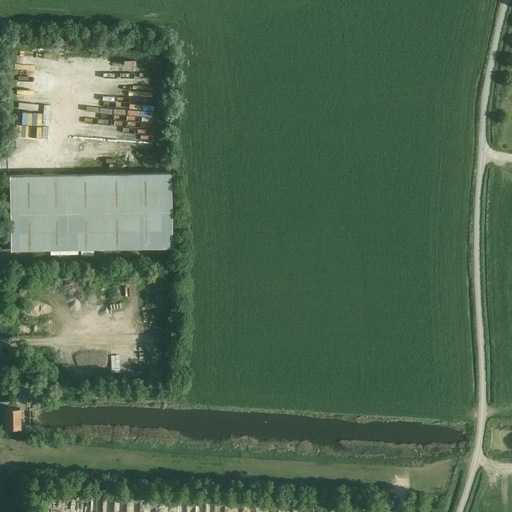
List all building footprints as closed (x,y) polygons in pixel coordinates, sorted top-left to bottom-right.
[(142,127),(143,161),(153,160),(153,133),(152,133),(152,127),(142,127)] [(10,250),(171,247),(170,173),(9,176),(10,244),(10,250)] [(20,426),(35,426),(35,411),(19,411),(19,408),(4,408),(5,429),(20,428),(20,426)] [(126,511),(128,496),(115,495),(113,511),(126,511)] [(255,511),(266,511),(266,501),(256,501),(255,511)]
